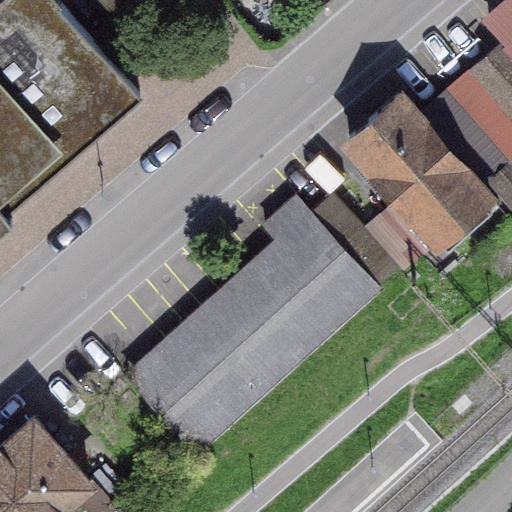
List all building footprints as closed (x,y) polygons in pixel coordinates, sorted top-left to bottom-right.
[(61,0),(1,0),(0,1),(0,212),(141,92),(61,0)] [(511,3),(492,22),(507,40),(474,69),(489,86),(469,103),(511,151),(511,160),(493,177),(511,198),(511,3)] [(402,90),(351,135),(449,248),(500,203),(402,90)] [(334,191),(162,344),(229,419),(401,266),(334,191)] [(42,407),(0,440),(0,511),(89,511),(112,494),(42,407)]
